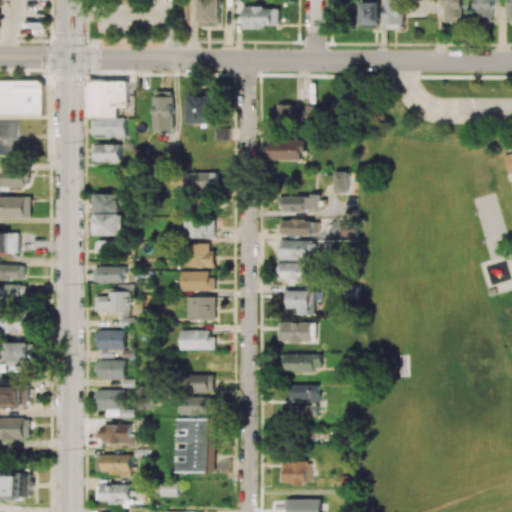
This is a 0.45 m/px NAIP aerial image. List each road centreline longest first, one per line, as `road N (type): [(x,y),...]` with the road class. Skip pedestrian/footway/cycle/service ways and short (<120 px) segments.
road 1 (secondary): [(68,511),(71,0)]
road 2 (residential): [(248,61),(248,511)]
road 3 (tertiary): [(511,62),(70,59)]
